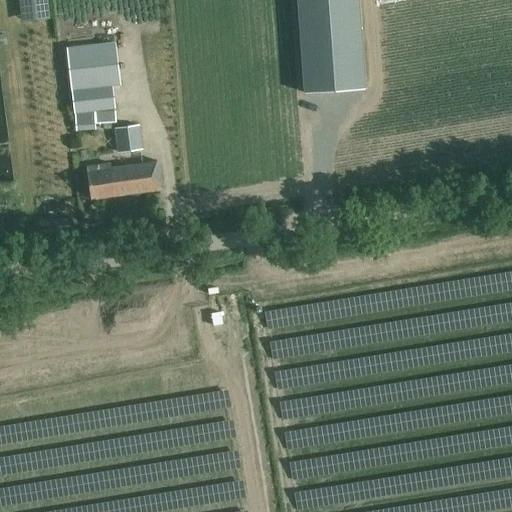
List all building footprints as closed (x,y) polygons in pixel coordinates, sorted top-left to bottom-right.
[(361,0),(298,0),(305,94),(367,89),(361,0)] [(107,45),(68,50),(75,113),(76,113),(116,109),(114,87),(121,86),(116,44),(107,45)] [(116,112),(76,115),(77,130),(96,129),(96,125),(117,124),(116,112)] [(140,126),(117,129),(116,129),(119,153),(143,150),(140,126)] [(162,191),(158,162),(112,169),(111,165),(88,168),(92,200),(162,191)]
